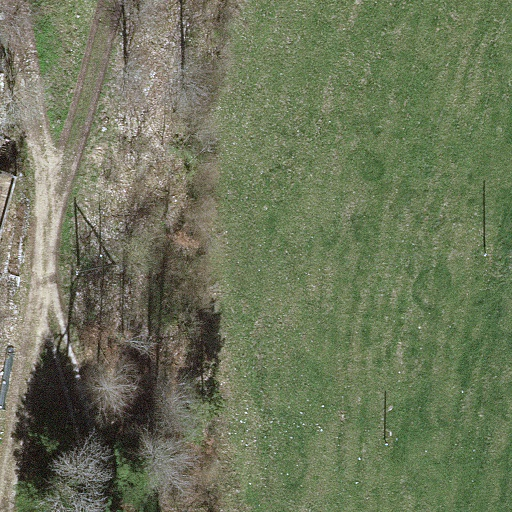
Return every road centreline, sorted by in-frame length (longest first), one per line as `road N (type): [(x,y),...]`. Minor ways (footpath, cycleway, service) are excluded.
road 1 (track): [(111,0),(45,262),(5,511)]
road 2 (track): [(104,511),(45,262),(6,0)]
